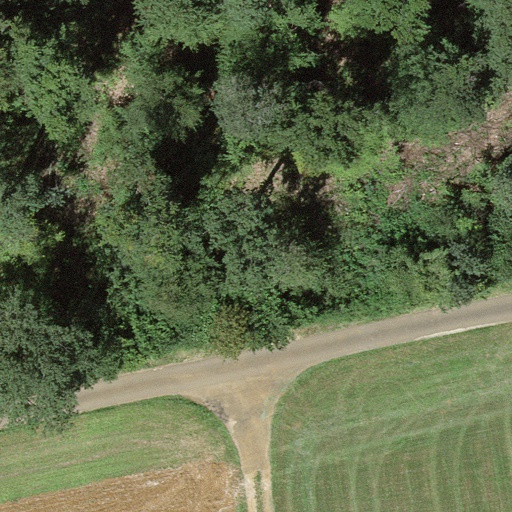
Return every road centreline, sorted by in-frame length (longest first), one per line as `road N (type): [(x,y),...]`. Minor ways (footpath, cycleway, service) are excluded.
road 1 (track): [(511,313),(0,416)]
road 2 (track): [(244,366),(255,511)]
